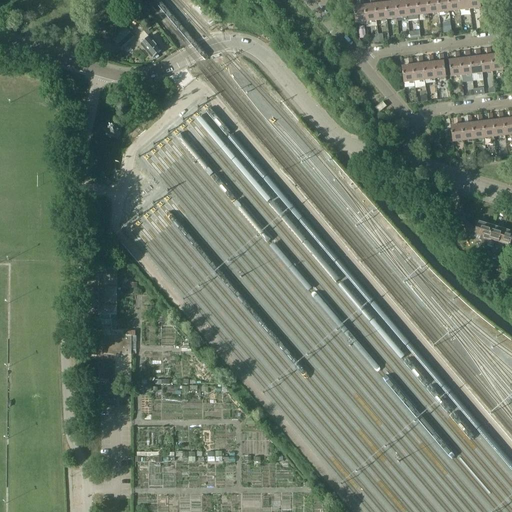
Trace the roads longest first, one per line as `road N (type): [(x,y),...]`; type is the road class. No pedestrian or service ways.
road 1 (residential): [(0,40),(121,76),(153,73),(216,44),(246,44),(342,142),(405,163)]
road 2 (residential): [(511,35),(361,55)]
